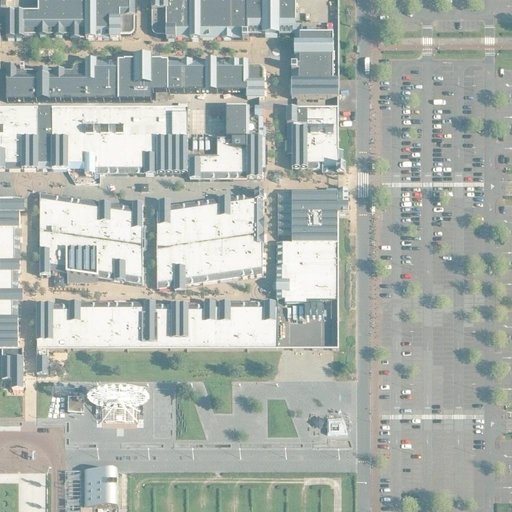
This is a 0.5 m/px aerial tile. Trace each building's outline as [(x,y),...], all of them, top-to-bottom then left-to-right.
[(42,0),(43,9),(10,9),(10,35),(12,35),(18,35),(20,35),(27,35),(29,35),(29,31),(43,31),(43,33),(44,33),(50,32),(52,32),(52,31),(58,31),(58,32),(60,32),(67,32),(68,32),(68,31),(74,31),(74,36),(84,36),(84,35),(90,35),(90,36),(92,36),(98,36),(100,36),(100,35),(115,35),(115,36),(116,36),(123,36),(124,36),(125,32),(133,31),(135,31),(138,28),(138,26),(138,13),(139,13),(138,0),(42,0)] [(155,0),(156,8),(157,8),(156,26),(157,28),(160,31),(162,31),(170,32),(170,36),(172,36),(178,36),(180,36),(180,35),(194,35),(194,36),(196,36),(203,36),(204,36),(205,35),(226,35),(226,36),(228,36),(235,36),(236,36),(236,35),(246,35),(246,36),(252,36),(252,31),(267,31),(267,32),(269,32),(269,30),(282,30),(282,32),(283,32),(283,31),(288,31),(299,31),(306,31),(306,19),(300,19),(300,0),(155,0)] [(295,93),(295,95),(342,95),(343,95),(343,78),(337,78),(337,31),(306,31),(299,31),(299,40),(299,42),(299,52),(299,54),(299,62),(296,62),(296,81),(295,93)] [(12,63),(10,63),(10,74),(11,74),(11,99),(156,98),(156,89),(251,89),(251,96),(268,96),(268,86),(268,78),(268,69),(267,67),(264,63),(262,63),(252,63),(252,59),(221,59),(221,58),(219,58),(212,58),(211,58),(211,59),(196,59),(194,59),(188,59),(186,59),(172,59),(166,59),(166,55),(155,55),(140,55),(139,55),(129,55),(129,59),(122,59),(100,59),(100,58),(90,58),(90,60),(81,60),(80,60),(79,60),(76,63),(76,64),(76,65),(76,67),(75,67),(68,67),(67,67),(60,67),(58,67),(52,67),(51,67),(47,67),(44,67),(42,67),(29,67),(29,63),(20,63),(19,63),(12,63)] [(0,166),(42,166),(56,166),(56,105),(0,104),(0,166)] [(192,104),(56,105),(56,166),(66,166),(66,167),(69,167),(69,166),(71,166),(87,166),(89,166),(89,171),(101,171),(116,171),(131,171),(134,171),(137,171),(141,171),(144,171),(164,171),(167,171),(171,171),(174,171),(191,171),(194,171),(194,176),(206,176),(209,176),(212,176),(221,176),(236,176),(251,176),(253,176),(261,176),(264,176),(267,176),(267,165),(269,165),(269,135),(267,135),(267,105),(230,105),(230,107),(230,119),(231,135),(221,135),(221,153),(192,153),(192,104)] [(291,105),(291,152),(296,152),(296,166),(306,166),(306,167),(309,167),(309,166),(311,166),(326,166),(326,170),(341,170),(341,171),(342,171),(349,171),(349,170),(349,163),(347,163),(347,147),(342,147),(342,146),(342,136),(344,136),(342,136),(342,125),(342,105),(291,105)] [(281,244),(280,244),(280,247),(281,247),(281,250),(280,250),(280,253),(281,253),(281,265),(280,265),(280,269),(281,269),(281,271),(281,297),(282,297),(289,297),(289,301),(312,301),(312,298),(335,298),(335,316),(344,316),(342,316),(342,271),(342,256),(344,256),(344,255),(342,256),(342,241),(342,211),(353,211),(353,201),(352,201),(352,191),(352,187),(342,187),(331,187),(331,190),(327,190),(311,190),(302,190),(299,190),(296,190),(296,203),(295,203),(295,206),(296,206),(296,211),(296,240),(288,240),(285,240),(281,240),(281,244)] [(160,274),(160,277),(161,277),(161,286),(164,286),(164,287),(168,286),(167,285),(171,285),(171,286),(174,285),(176,284),(191,282),(206,280),(221,278),(236,276),(246,274),(246,275),(249,275),(249,274),(251,274),(267,271),(267,268),(268,268),(268,265),(267,265),(267,255),(268,255),(268,251),(267,251),(267,243),(267,242),(268,242),(268,228),(267,228),(267,224),(268,224),(268,213),(267,213),(267,209),(268,209),(268,204),(267,204),(267,202),(268,202),(268,197),(267,197),(267,195),(268,195),(268,188),(260,188),(260,191),(236,195),(221,197),(206,199),(197,200),(197,199),(194,200),(194,201),(191,201),(176,203),(161,205),(161,226),(161,235),(161,241),(161,262),(161,274),(160,274)] [(43,257),(43,260),(44,260),(44,272),(54,273),(54,268),(56,268),(71,270),(101,275),(116,277),(134,280),(137,281),(137,280),(140,281),(144,282),(144,281),(147,282),(147,262),(149,262),(149,226),(147,226),(147,200),(137,200),(137,205),(129,204),(129,203),(126,203),(123,203),(123,202),(119,202),(117,202),(102,200),(87,198),(78,196),(78,195),(74,195),(74,196),(71,195),(54,193),(54,192),(51,191),(51,192),(44,191),(44,199),(43,198),(43,202),(44,202),(44,205),(43,205),(43,208),(44,208),(44,226),(44,233),(44,242),(43,242),(43,245),(44,245),(44,247),(44,257),(43,257)] [(0,346),(6,347),(6,363),(5,363),(5,367),(6,367),(6,370),(5,370),(5,373),(6,373),(6,376),(9,376),(9,377),(12,377),(12,376),(16,376),(16,386),(27,386),(27,377),(28,377),(28,373),(27,373),(27,368),(28,368),(28,365),(27,365),(27,362),(28,362),(28,358),(27,358),(27,356),(29,356),(29,355),(27,355),(27,347),(29,347),(29,346),(22,346),(22,343),(23,343),(23,342),(23,340),(22,340),(22,331),(22,301),(22,283),(23,283),(23,280),(22,280),(22,277),(23,277),(23,274),(22,274),(22,271),(22,268),(24,268),(24,248),(24,226),(24,217),(25,217),(25,213),(24,213),(24,211),(24,208),(29,208),(29,198),(24,198),(24,195),(0,194),(0,346)] [(254,301),(236,301),(209,300),(209,302),(198,302),(194,302),(174,302),(171,302),(167,302),(164,302),(159,302),(159,300),(144,300),(140,300),(137,300),(134,300),(114,300),(110,300),(74,300),(74,302),(69,302),(66,302),(62,302),(59,302),(47,302),(44,302),(41,302),(41,304),(40,304),(40,307),(41,307),(41,325),(40,325),(40,328),(41,328),(41,333),(40,333),(40,337),(41,337),(41,340),(40,340),(40,342),(40,343),(41,343),(41,346),(39,346),(39,347),(41,347),(41,355),(39,355),(39,356),(41,356),(41,358),(40,358),(40,362),(41,362),(41,371),(52,371),(52,368),(53,368),(53,365),(52,365),(52,362),(53,362),(53,358),(52,358),(52,356),(52,347),(58,347),(58,348),(62,348),(62,347),(71,347),(71,348),(72,348),(72,347),(74,347),(74,346),(76,346),(76,347),(131,347),(131,349),(132,348),(132,347),(171,347),(171,346),(174,346),(174,347),(191,347),(191,348),(192,348),(192,347),(251,347),(251,349),(252,349),(252,347),(282,347),(282,301),(264,301),(264,300),(261,300),(261,301),(257,301),(257,300),(254,300),(254,301)] [(87,410),(87,394),(72,394),(72,400),(72,409),(81,409),(81,410),(87,410)] [(331,433),(353,433),(347,415),(331,415),(331,433)] [(84,469),(83,511),(120,511),(121,505),(122,505),(122,468),(84,469)]
